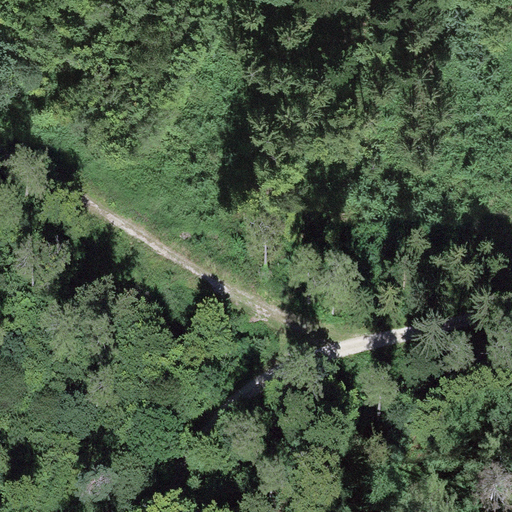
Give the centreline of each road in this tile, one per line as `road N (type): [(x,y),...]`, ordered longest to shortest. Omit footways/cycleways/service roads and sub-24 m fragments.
road 1 (track): [(511,302),(288,367),(239,398),(200,438),(158,511)]
road 2 (track): [(0,150),(225,286),(349,350)]
